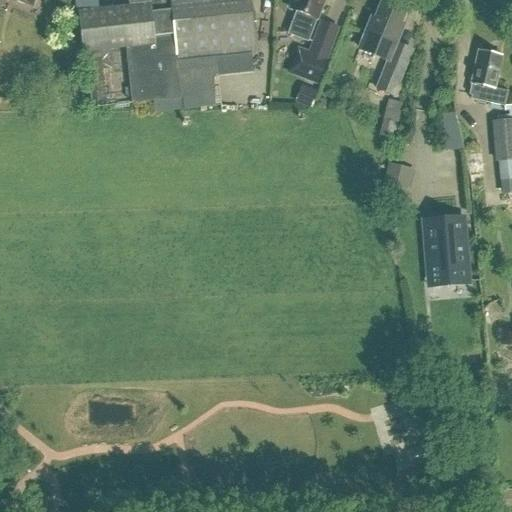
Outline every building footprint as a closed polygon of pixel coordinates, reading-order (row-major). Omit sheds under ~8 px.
[(18,0),(17,2),(32,9),(35,0),(18,0)] [(126,0),(128,8),(79,13),(84,54),(98,52),(101,70),(112,69),(109,51),(124,49),(130,103),(180,97),(177,62),(255,53),(249,0),(126,0)] [(289,34),(307,41),(315,20),(317,20),(324,0),(294,0),(290,10),(297,13),(289,34)] [(377,90),(394,97),(409,59),(393,53),(404,26),(401,24),(409,4),(398,0),(382,0),(375,20),(371,18),(359,49),(388,61),(377,90)] [(330,49),(314,43),(300,78),(317,84),(330,49)] [(470,100),(504,107),(508,92),(494,89),(501,57),(479,52),(472,84),(471,84),(471,85),(471,86),(469,96),(471,96),(470,100)] [(81,55),(87,108),(104,106),(98,53),(81,55)] [(61,82),(63,109),(81,108),(79,80),(61,82)] [(377,138),(392,142),(401,105),(387,102),(377,138)] [(511,125),(495,126),(497,164),(502,164),(503,186),(511,185),(511,125)] [(412,171),(387,164),(378,198),(402,204),(405,191),(407,191),(412,171)] [(468,285),(463,219),(428,222),(433,287),(468,285)] [(507,511),(511,511),(511,492),(504,493),(504,494),(500,494),(502,511),(507,511)]
